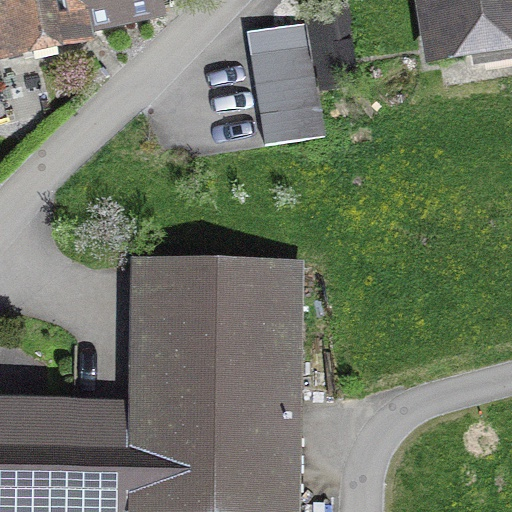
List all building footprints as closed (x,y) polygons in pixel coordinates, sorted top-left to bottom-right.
[(78,39),(77,34),(68,0),(0,0),(0,51),(1,51),(1,55),(78,39)] [(155,0),(68,0),(77,34),(159,17),(155,0)] [(472,66),(511,59),(511,0),(421,0),(430,58),(470,52),(472,66)] [(248,60),(252,90),(312,80),(307,50),(248,60)] [(321,140),(312,80),(252,90),(262,149),(321,140)] [(285,511),(287,414),(289,272),(139,270),(137,408),(0,406),(0,511),(285,511)]
